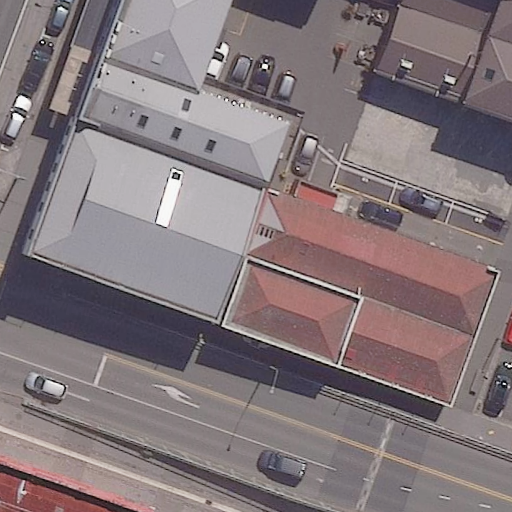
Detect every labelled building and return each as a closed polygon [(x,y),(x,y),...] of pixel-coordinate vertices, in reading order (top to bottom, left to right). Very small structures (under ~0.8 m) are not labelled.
[(108,0),(68,114),(262,184),(286,115),(194,82),(223,0),(108,0)] [(511,119),(511,0),(399,0),(374,71),(511,119)] [(504,219),(511,198),(511,142),(375,88),(348,156),(504,219)] [(262,184),(68,114),(19,249),(213,319),(262,184)] [(262,184),(213,319),(447,403),(496,267),(262,184)] [(136,511),(138,507),(0,458),(0,511),(136,511)]
